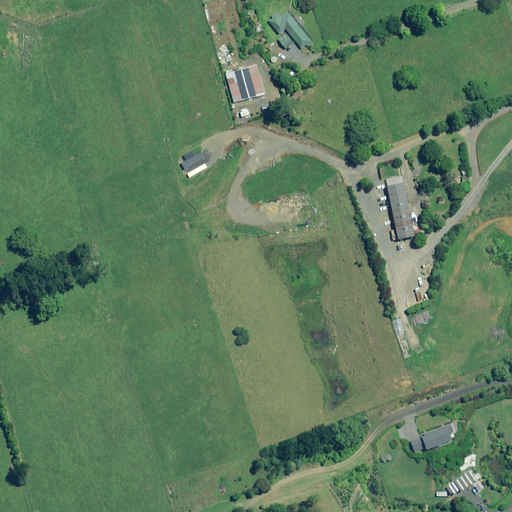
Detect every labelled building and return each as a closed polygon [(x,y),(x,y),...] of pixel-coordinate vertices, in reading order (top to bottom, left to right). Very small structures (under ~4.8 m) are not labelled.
[(305,45),(307,46),(312,42),(287,12),(280,17),(277,13),(267,21),(278,34),(285,29),(301,48),(305,45)] [(292,43),(285,34),(278,40),(285,49),(292,43)] [(264,94),(256,66),(225,74),(233,103),(264,94)] [(290,89),(282,84),(279,89),(287,94),(290,89)] [(414,236),(402,178),(385,181),(395,230),(390,231),(392,241),(414,236)] [(453,432),(450,424),(435,430),(435,431),(408,441),(413,454),(424,450),(425,453),(452,442),(449,434),(453,432)]
